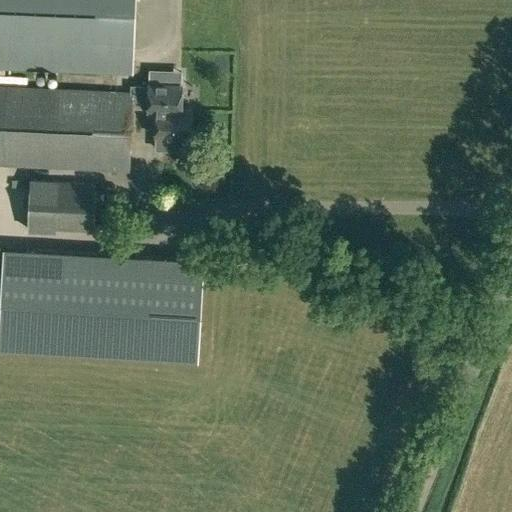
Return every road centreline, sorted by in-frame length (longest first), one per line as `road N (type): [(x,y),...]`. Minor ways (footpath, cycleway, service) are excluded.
road 1 (unknown): [(511,208),(149,204),(105,224),(0,227)]
road 2 (unclassified): [(399,511),(511,237)]
